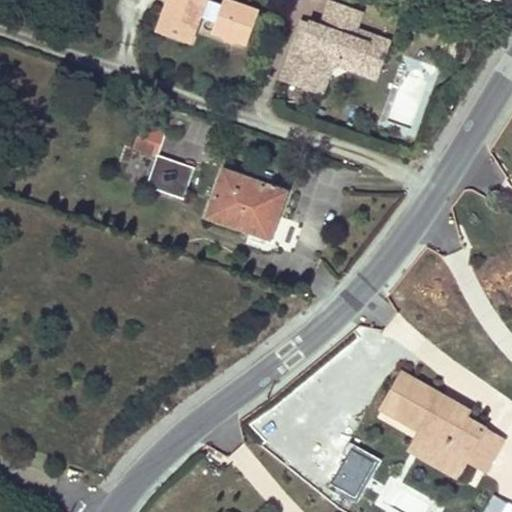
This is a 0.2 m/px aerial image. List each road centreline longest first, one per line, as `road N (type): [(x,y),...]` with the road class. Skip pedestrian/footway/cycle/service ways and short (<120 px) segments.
road 1 (residential): [(115,511),(145,469),(357,297),(511,69)]
road 2 (unknown): [(435,222),(459,283),(511,353)]
